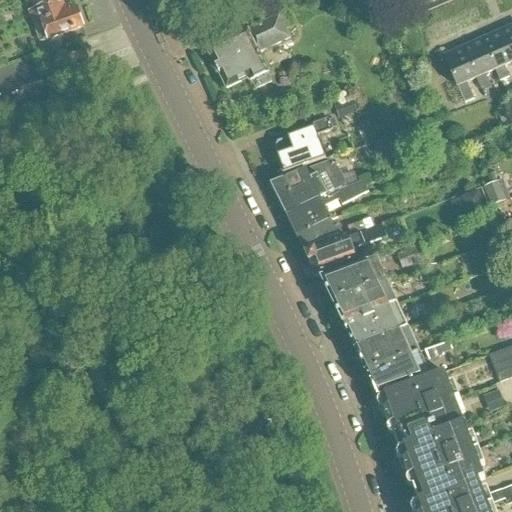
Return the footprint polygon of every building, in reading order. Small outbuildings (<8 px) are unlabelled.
[(37,11),(30,14),(35,28),(42,25),(48,42),(83,29),(77,12),(69,15),(68,9),(63,11),(62,6),(57,7),(56,4),(37,11)] [(192,24),(198,37),(216,29),(210,16),(192,24)] [(258,53),(289,38),(278,16),(207,51),(215,68),(213,69),(215,72),(216,71),(226,91),(246,81),(258,79),(268,74),(258,53)] [(511,28),(500,33),(511,61),(511,28)] [(511,61),(500,33),(481,42),(494,73),(495,73),(499,84),(509,80),(504,69),(511,65),(511,61)] [(481,42),(462,50),(475,81),(476,81),(481,92),(490,88),(485,77),(494,73),(481,42)] [(475,81),(462,50),(443,58),(457,89),(462,100),(472,96),(467,85),(475,81)] [(67,57),(72,69),(89,62),(85,51),(67,57)] [(13,68),(21,91),(43,83),(35,60),(13,68)] [(335,108),(339,121),(358,115),(353,102),(335,108)] [(511,117),(500,121),(504,133),(511,130),(511,117)] [(288,140),(278,144),(275,150),(278,157),(277,157),(278,159),(276,160),(282,177),(326,161),(317,137),(333,132),(328,120),(313,126),(314,130),(288,140)] [(411,168),(412,170),(415,179),(425,179),(437,174),(436,171),(444,169),(441,158),(411,168)] [(271,186),(288,221),(322,206),(323,206),(337,199),(334,194),(339,192),(334,182),(322,188),(320,183),(338,174),(335,166),(330,168),(327,162),(305,173),(305,172),(271,186)] [(364,183),(339,192),(334,194),(337,199),(340,205),(368,191),(364,183)] [(506,203),(498,183),(483,189),(491,209),(506,203)] [(462,200),(471,223),(488,217),(479,193),(462,200)] [(288,221),(297,239),(331,225),(329,220),(329,219),(323,206),(322,206),(288,221)] [(482,225),(492,246),(506,241),(495,219),(482,225)] [(348,230),(351,238),(376,229),(372,220),(348,230)] [(331,225),(297,239),(303,252),(338,237),(340,232),(336,225),(332,227),(331,225)] [(376,229),(351,238),(305,256),(309,265),(310,264),(316,280),(357,264),(352,251),(358,249),(386,239),(381,227),(376,229)] [(492,246),(503,269),(511,265),(511,254),(506,241),(492,246)] [(397,258),(402,271),(421,264),(416,251),(397,258)] [(323,283),(333,305),(386,285),(375,263),(323,283)] [(511,265),(503,269),(508,279),(511,277),(511,265)] [(333,305),(343,326),(396,307),(386,285),(333,305)] [(511,294),(502,298),(507,310),(511,307),(511,294)] [(347,335),(355,350),(407,331),(396,307),(343,326),(344,327),(343,327),(347,335)] [(355,350),(365,373),(418,354),(407,331),(355,350)] [(426,353),(429,362),(442,358),(439,349),(426,353)] [(510,381),(511,380),(511,351),(511,349),(500,354),(510,381)] [(370,384),(378,400),(430,380),(418,354),(365,373),(370,383),(370,384)] [(499,385),(510,381),(500,354),(489,358),(499,385)] [(430,380),(378,400),(375,401),(382,419),(386,418),(399,452),(395,453),(402,472),(406,470),(421,511),(489,511),(479,484),(485,481),(445,374),(430,380)] [(484,399),(489,415),(505,409),(499,393),(484,399)] [(511,488),(489,498),(493,507),(507,501),(509,507),(511,506),(511,488)]
